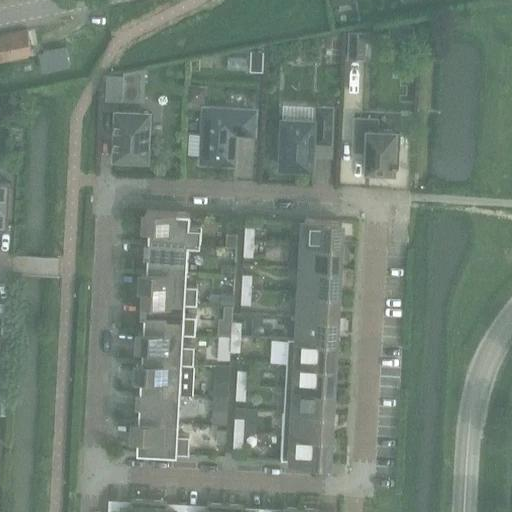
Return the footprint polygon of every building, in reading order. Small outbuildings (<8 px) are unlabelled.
[(389,26),(389,41),(409,42),(410,26),(389,26)] [(0,57),(31,52),(27,30),(0,34),(0,57)] [(349,32),(348,59),(365,59),(366,33),(349,32)] [(66,48),(38,54),(41,71),(69,65),(66,48)] [(251,71),(263,72),(263,52),(251,52),(251,71)] [(227,58),(227,71),(245,72),(245,59),(227,58)] [(123,75),(122,100),(143,101),(145,68),(123,72),(123,75)] [(106,99),(122,100),(123,75),(107,75),(106,99)] [(188,85),(187,102),(203,103),(204,86),(188,85)] [(279,134),(278,149),(281,149),(280,166),(312,167),(313,142),(315,142),(331,143),(333,107),(317,106),(316,119),(314,119),(282,117),(282,134),(279,134)] [(201,154),(201,162),(234,164),(236,133),(254,134),(255,110),(204,107),(202,134),(189,134),(188,154),(201,154)] [(116,112),(114,159),(147,161),(149,113),(116,112)] [(354,118),(353,143),(367,144),(366,170),(369,170),(369,175),(383,175),(384,171),(394,171),(394,165),(397,165),(397,160),(395,160),(395,149),(400,149),(400,134),(396,134),(396,131),(378,130),(378,119),(354,118)] [(0,181),(0,229),(7,230),(10,182),(0,181)] [(149,226),(148,241),(188,245),(200,245),(201,227),(189,226),(190,212),(159,211),(146,210),(145,225),(149,226)] [(304,219),(303,244),(340,246),(342,221),(304,219)] [(245,226),(244,241),(254,241),(254,226),(245,226)] [(226,233),(226,246),(236,247),(237,234),(226,233)] [(147,256),(146,271),(187,273),(188,245),(148,241),(144,240),(143,255),(147,256)] [(253,256),(254,241),(244,241),(243,255),(253,256)] [(303,244),(302,268),(339,270),(340,246),(303,244)] [(222,265),(221,275),(231,276),(232,266),(222,265)] [(302,268),(301,292),(338,294),(339,270),(302,268)] [(146,286),(145,300),(185,304),(197,305),(198,286),(186,286),(187,273),(146,271),(143,270),(142,285),(146,286)] [(242,274),(242,289),(251,289),(252,274),(242,274)] [(250,304),(251,289),(242,289),(241,304),(250,304)] [(301,292),(299,316),(336,318),(338,294),(301,292)] [(221,304),(221,305),(224,305),(233,306),(234,294),(221,293),(221,294),(221,304)] [(144,316),(143,331),(183,334),(195,335),(196,316),(184,316),(185,304),(145,300),(141,300),(140,315),(144,316)] [(224,305),(223,318),(232,318),(233,306),(224,305)] [(299,316),(298,339),(335,342),(336,318),(299,316)] [(232,321),(231,336),(235,336),(241,337),(242,322),(232,321)] [(142,346),(142,361),(182,364),(194,365),(195,346),(183,346),(183,334),(143,331),(139,330),(139,345),(142,346)] [(240,352),(241,337),(235,336),(231,336),(231,351),(240,352)] [(288,338),(286,363),(334,366),(335,342),(298,339),(288,338)] [(217,352),(217,359),(229,360),(230,349),(222,348),(217,352)] [(180,393),(192,394),(194,365),(182,364),(142,361),(138,360),(137,375),(141,375),(140,391),(136,390),(136,391),(180,393)] [(286,363),(285,387),(333,390),(334,366),(286,363)] [(216,394),(228,395),(230,367),(217,366),(216,394)] [(237,370),(236,385),(246,385),(247,370),(237,370)] [(245,400),(246,385),(236,385),(236,399),(245,400)] [(285,387),(284,411),(331,414),(333,390),(285,387)] [(135,420),(135,421),(179,423),(180,393),(136,391),(135,405),(139,405),(138,420),(135,420)] [(214,424),(226,425),(228,397),(216,396),(214,424)] [(235,409),(235,418),(239,418),(244,418),(243,433),(256,434),(257,411),(235,409)] [(284,411),(282,435),(284,435),(330,437),(331,414),(284,411)] [(235,418),(234,433),(243,433),(244,418),(239,418),(235,418)] [(178,435),(179,423),(135,421),(134,435),(138,435),(137,452),(189,455),(190,436),(178,435)] [(216,442),(225,442),(226,430),(217,430),(216,442)] [(243,448),(243,433),(234,433),(233,447),(243,448)] [(329,462),(330,437),(284,435),(282,435),(281,460),(329,462)] [(109,511),(148,511),(149,500),(131,499),(131,505),(123,504),(123,508),(110,508),(109,511)] [(149,500),(148,511),(186,511),(175,511),(175,507),(167,507),(167,501),(149,500)] [(188,511),(186,511),(224,511),(225,504),(207,503),(207,509),(199,509),(198,511),(188,511)]
